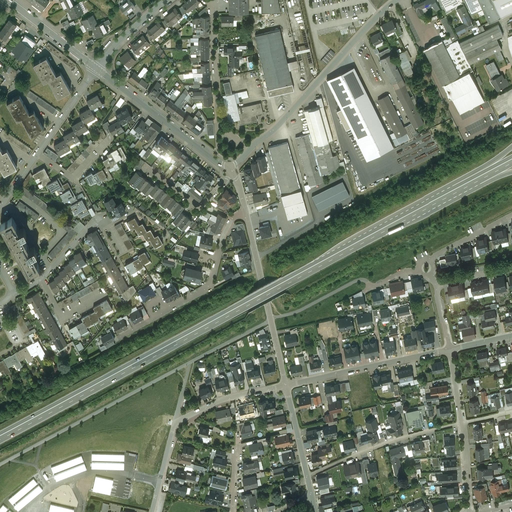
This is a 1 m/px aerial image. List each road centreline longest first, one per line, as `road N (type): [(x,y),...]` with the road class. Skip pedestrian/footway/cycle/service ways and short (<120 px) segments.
road 1 (trunk): [(0,437),(464,187)]
road 2 (trunk): [(450,186),(0,431)]
road 3 (residential): [(396,0),(249,150)]
road 4 (residential): [(245,212),(285,385)]
road 5 (residential): [(285,385),(449,348)]
road 6 (residential): [(249,150),(215,124),(210,0)]
road 7 (residential): [(229,168),(97,69)]
road 8 (residential): [(308,475),(461,422)]
